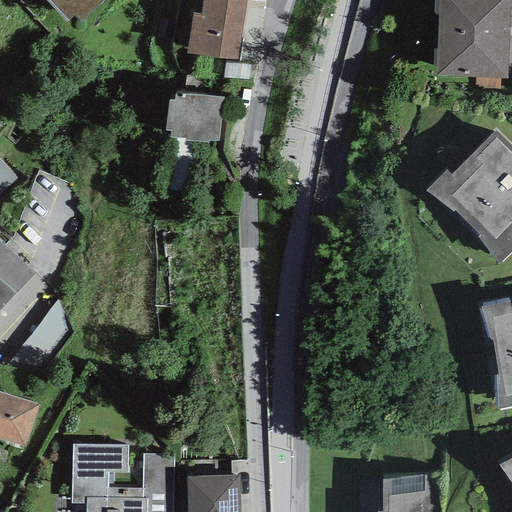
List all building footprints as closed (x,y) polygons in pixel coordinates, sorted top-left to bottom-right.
[(49,0),(68,20),(74,14),(81,21),(103,0),(49,0)] [(203,0),(202,15),(191,14),(186,51),(206,54),(205,55),(237,60),(244,0),(203,0)] [(510,0),(437,0),(435,74),(508,77),(510,0)] [(219,140),(222,97),(175,93),(175,99),(169,98),(166,129),(170,129),(169,136),(185,137),(185,140),(209,142),(209,139),(219,140)] [(511,145),(496,130),(452,172),(446,166),(424,187),(499,263),(511,249),(511,145)] [(0,192),(18,177),(0,155),(0,192)] [(0,309),(34,273),(0,242),(0,309)] [(220,272),(163,276),(167,333),(224,329),(220,272)] [(511,306),(510,307),(509,297),(476,303),(495,410),(511,406),(511,306)] [(39,404),(0,391),(0,437),(25,446),(39,404)] [(127,472),(127,445),(72,445),(72,502),(86,502),(85,511),(145,511),(145,498),(142,498),(142,488),(108,487),(108,472),(127,472)] [(171,511),(172,454),(143,454),(142,488),(142,498),(145,498),(145,511),(171,511)] [(511,457),(499,464),(511,488),(511,457)] [(239,511),(238,473),(185,475),(186,511),(239,511)] [(432,511),(434,475),(391,478),(382,479),(382,508),(376,508),(376,511),(432,511)]
